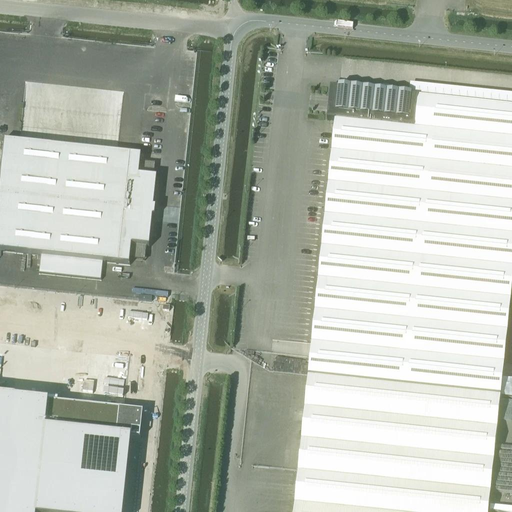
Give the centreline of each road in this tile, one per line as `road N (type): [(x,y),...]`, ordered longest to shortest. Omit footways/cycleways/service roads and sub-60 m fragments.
road 1 (unclassified): [(182,511),(232,27)]
road 2 (unclassified): [(232,27),(260,22),(511,49)]
road 3 (unclassified): [(232,27),(0,4)]
